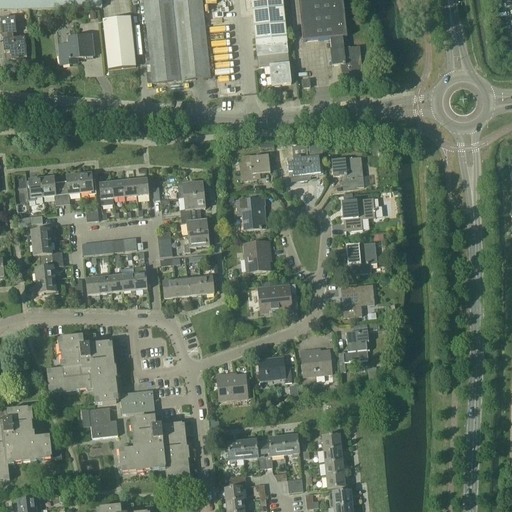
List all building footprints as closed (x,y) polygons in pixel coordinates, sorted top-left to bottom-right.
[(0,0),(0,11),(101,10),(100,0),(0,0)] [(209,80),(200,0),(186,0),(143,5),(152,86),(209,80)] [(287,56),(281,0),(250,0),(256,59),(287,56)] [(342,39),(346,39),(342,0),(297,0),(302,43),(329,41),(342,39)] [(26,59),(24,40),(16,41),(14,19),(0,20),(0,23),(3,50),(9,49),(10,61),(26,59)] [(129,20),(102,23),(107,72),(135,69),(131,34),(129,20)] [(93,58),(91,38),(67,40),(68,47),(58,48),(60,67),(71,66),(70,61),(93,58)] [(362,78),(359,48),(343,50),(342,39),(329,41),(330,51),(329,51),(331,67),(343,66),(344,80),(362,78)] [(290,86),(287,56),(256,59),(257,70),(269,68),(271,88),(290,86)] [(320,176),(318,159),(301,160),(300,158),(293,159),(293,157),(287,158),(288,174),(292,174),(293,183),(299,182),(299,184),(306,183),(306,177),(320,176)] [(269,174),(268,158),(250,159),(250,158),(241,158),(242,171),(240,171),(241,183),(256,182),(256,175),(269,174)] [(364,190),(360,160),(331,163),(333,180),(344,178),(346,192),(364,190)] [(80,196),(88,195),(88,196),(96,196),(94,181),(92,182),(91,175),(78,176),(80,196)] [(80,196),(78,176),(65,177),(66,184),(60,184),(62,207),(69,206),(68,197),(80,196)] [(60,184),(54,185),(54,179),(41,180),(43,200),(54,198),(55,208),(62,207),(60,184)] [(28,189),(26,189),(27,203),(35,203),(35,200),(43,200),(41,180),(27,181),(28,189)] [(148,197),(147,181),(134,182),(136,199),(148,197)] [(136,199),(134,182),(123,183),(124,200),(136,199)] [(124,200),(123,183),(110,185),(112,207),(113,207),(112,201),(124,200)] [(112,207),(110,185),(99,186),(101,208),(112,207)] [(203,198),(202,185),(182,187),(183,200),(203,198)] [(199,218),(199,212),(205,211),(203,198),(183,200),(185,212),(179,213),(180,220),(199,218)] [(265,231),(264,219),(263,208),(264,208),(263,201),(236,203),(237,218),(242,217),(243,233),(265,231)] [(374,219),(373,201),(341,204),(344,234),(362,233),(360,220),(374,219)] [(42,226),(41,218),(29,220),(30,227),(42,226)] [(207,236),(206,223),(200,223),(199,218),(180,220),(181,226),(186,226),(187,238),(207,236)] [(51,244),(50,236),(51,235),(51,228),(39,229),(39,231),(29,232),(31,246),(51,244)] [(209,249),(207,236),(187,238),(188,246),(183,247),(184,255),(190,255),(189,251),(209,249)] [(62,262),(61,254),(52,255),(51,244),(31,246),(32,259),(38,258),(39,264),(62,262)] [(271,264),(269,245),(243,247),(246,276),(270,273),(269,264),(271,264)] [(346,249),(347,259),(345,259),(347,278),(371,276),(370,267),(377,266),(375,245),(346,249)] [(55,282),(53,269),(63,268),(62,262),(39,264),(40,269),(33,270),(35,284),(55,282)] [(146,292),(144,270),(132,271),(133,277),(132,277),(134,293),(146,292)] [(110,295),(108,275),(97,277),(97,280),(98,296),(110,295)] [(109,279),(109,275),(108,275),(110,295),(122,294),(121,278),(109,279)] [(132,277),(121,278),(122,294),(130,293),(130,295),(134,295),(134,293),(132,277)] [(213,296),(211,279),(199,280),(201,297),(213,296)] [(98,296),(97,280),(85,282),(86,298),(98,296)] [(201,297),(199,280),(186,282),(188,299),(201,297)] [(35,284),(36,296),(43,296),(43,297),(58,296),(57,288),(56,289),(55,282),(35,284)] [(188,299),(186,282),(174,283),(176,300),(188,299)] [(176,300),(174,283),(162,284),(163,301),(176,300)] [(289,297),(288,288),(258,291),(261,317),(287,314),(285,298),(289,297)] [(374,305),(372,288),(340,291),(343,321),(361,319),(360,307),(374,305)] [(369,353),(367,334),(346,336),(347,355),(343,356),(337,356),(339,375),(345,374),(344,365),(368,363),(367,353),(369,353)] [(61,348),(63,370),(46,372),(48,393),(55,392),(55,394),(92,390),(94,407),(115,405),(115,398),(115,397),(111,351),(110,352),(109,345),(93,346),(92,337),(61,340),(62,348),(61,348)] [(331,377),(329,353),(320,355),(320,352),(300,354),(302,380),(331,377)] [(291,385),(290,369),(284,370),(283,360),(269,362),(270,364),(258,366),(260,384),(284,381),(285,386),(291,385)] [(218,404),(247,401),(245,377),(235,378),(235,376),(216,378),(218,404)] [(154,413),(152,394),(119,397),(121,417),(154,413)] [(51,460),(49,438),(31,440),(29,417),(28,417),(27,410),(0,413),(0,483),(9,483),(7,465),(44,461),(44,460),(51,460)] [(117,438),(116,423),(110,424),(108,410),(88,413),(91,441),(117,438)] [(188,478),(183,431),(182,431),(181,425),(162,427),(161,418),(133,421),(134,428),(133,428),(135,450),(118,452),(120,474),(127,473),(127,474),(165,470),(166,488),(188,485),(187,478),(188,478)] [(340,451),(339,437),(321,439),(323,452),(340,451)] [(298,459),(296,438),(293,439),(293,438),(282,439),(284,458),(292,457),(292,460),(298,459)] [(284,458),(282,439),(270,440),(270,441),(268,441),(268,447),(262,447),(265,471),(272,471),(270,459),(284,458)] [(262,447),(256,448),(255,443),(252,443),(252,442),(241,443),(243,462),(256,461),(258,472),(265,471),(262,447)] [(228,459),(229,466),(235,466),(235,463),(243,462),(241,443),(229,444),(229,445),(227,446),(227,450),(224,451),(223,452),(222,454),(223,457),(224,459),(225,460),(228,459)] [(343,457),(341,456),(340,451),(323,452),(324,465),(342,464),(341,462),(343,461),(343,457)] [(343,476),(342,464),(324,465),(326,478),(343,476)] [(286,483),(286,476),(273,477),(277,484),(286,483)] [(344,490),(343,476),(326,478),(327,491),(344,490)] [(230,480),(220,480),(221,487),(231,487),(245,485),(245,478),(230,480)] [(295,495),(294,482),(287,483),(288,496),(295,495)] [(295,495),(302,494),(301,482),(294,482),(295,495)] [(243,503),(241,489),(223,491),(225,505),(243,503)] [(353,507),(351,496),(350,496),(350,493),(329,495),(329,501),(333,501),(333,509),(353,507)] [(39,501),(17,503),(17,505),(17,511),(39,511),(40,511),(39,501)] [(243,511),(243,503),(225,505),(225,511),(243,511)]
